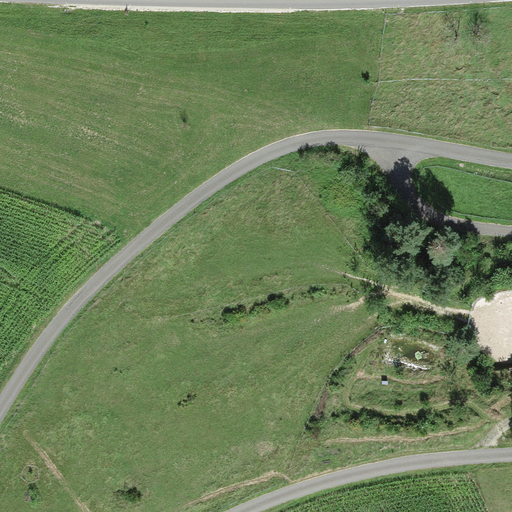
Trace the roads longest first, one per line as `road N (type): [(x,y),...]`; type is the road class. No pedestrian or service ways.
road 1 (unclassified): [(511,164),(374,139),(308,139),(238,170),(114,263),(40,343),(0,401)]
road 2 (track): [(239,511),(348,474),(433,457),(511,453)]
road 3 (track): [(405,145),(402,178),(432,221),(511,235)]
